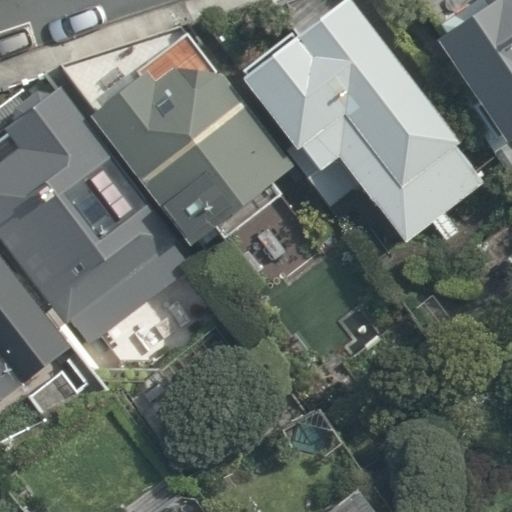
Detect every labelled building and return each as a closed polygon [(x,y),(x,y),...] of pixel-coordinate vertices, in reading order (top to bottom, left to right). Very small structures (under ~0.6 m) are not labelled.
[(491,178),(360,0),(341,0),(249,68),(329,175),(347,161),(406,240),(491,178)] [(511,0),(480,0),(434,30),(507,142),(511,138),(511,0)] [(288,161),(191,33),(92,108),(189,236),(288,161)] [(194,261),(66,89),(0,137),(0,232),(34,279),(56,263),(104,328),(194,261)] [(0,260),(0,403),(68,354),(0,260)]
